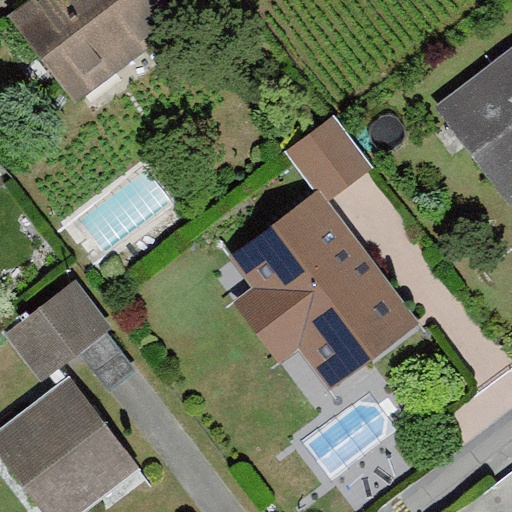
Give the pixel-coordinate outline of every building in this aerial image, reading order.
[(63,0),(22,30),(78,107),(185,31),(162,0),(63,0)] [(511,74),(445,126),(511,212),(511,74)] [(335,140),(293,169),(325,214),(366,185),(335,140)] [(320,212),(237,273),(262,307),(247,318),(285,369),(308,352),(338,393),(413,337),(320,212)] [(17,348),(46,388),(108,343),(78,303),(17,348)] [(71,398),(0,449),(0,461),(37,511),(98,511),(135,485),(71,398)]
